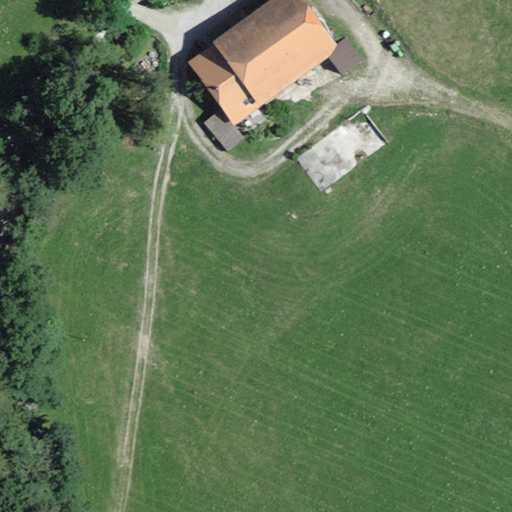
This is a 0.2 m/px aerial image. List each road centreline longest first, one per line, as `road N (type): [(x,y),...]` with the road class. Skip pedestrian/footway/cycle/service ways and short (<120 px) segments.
road 1 (track): [(173,99),(123,511)]
road 2 (track): [(173,99),(214,152),(261,162),(349,87),(382,79),(511,120)]
road 3 (track): [(124,0),(157,16),(175,47),(173,99)]
